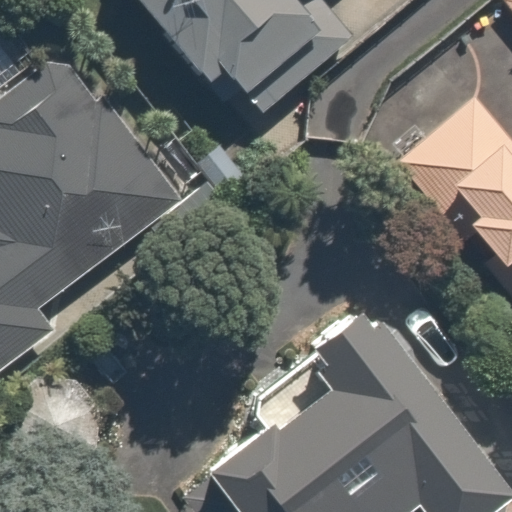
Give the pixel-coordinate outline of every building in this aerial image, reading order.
[(131,0),(194,77),(211,63),(249,110),(348,28),(325,0),(131,0)] [(511,24),(511,0),(487,0),(509,26),(511,24)] [(0,82),(41,50),(5,5),(0,8),(0,82)] [(25,303),(169,188),(93,92),(82,100),(49,58),(0,97),(0,367),(47,331),(25,303)] [(511,291),(511,148),(453,86),(382,153),(511,291)] [(173,456),(214,511),(350,511),(387,485),(408,511),(481,511),(501,498),(332,275),(267,325),(296,363),(173,456)]
